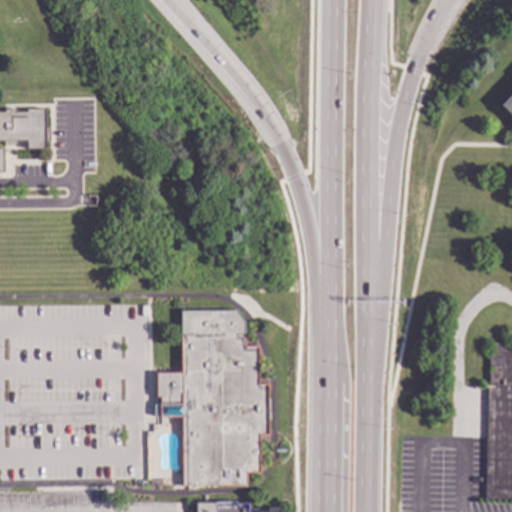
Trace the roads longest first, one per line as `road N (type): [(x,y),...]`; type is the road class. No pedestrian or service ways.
road 1 (motorway): [(365,356),(383,275),(392,148),(407,89),(448,0)]
road 2 (primary): [(365,356),(369,0)]
road 3 (motorway): [(157,0),(243,89),(281,145),(325,303)]
road 4 (primary): [(330,0),(325,303)]
road 5 (primary): [(325,303),(323,511)]
road 6 (primary): [(325,330),(344,384),(342,511)]
road 7 (primary): [(362,511),(365,356)]
